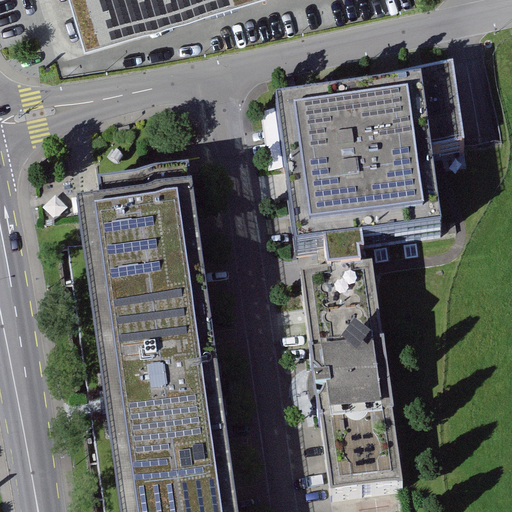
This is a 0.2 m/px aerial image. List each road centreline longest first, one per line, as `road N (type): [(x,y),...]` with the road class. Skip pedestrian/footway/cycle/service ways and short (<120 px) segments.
road 1 (residential): [(283,511),(224,76)]
road 2 (secondary): [(0,274),(39,511)]
road 3 (residential): [(457,26),(224,76)]
road 4 (residential): [(224,76),(0,123)]
